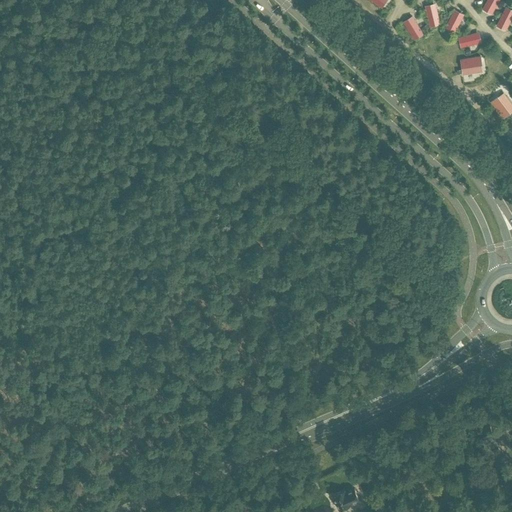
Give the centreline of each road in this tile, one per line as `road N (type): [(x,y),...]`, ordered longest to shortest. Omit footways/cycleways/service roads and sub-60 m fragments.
road 1 (track): [(458,317),(437,311),(103,0)]
road 2 (track): [(0,437),(293,177)]
road 3 (primary): [(254,0),(467,197),(491,249),(493,274)]
road 4 (primary): [(413,381),(125,511)]
road 5 (primary): [(493,206),(473,176),(280,0)]
road 6 (track): [(200,90),(0,267)]
road 7 (residential): [(511,177),(315,0)]
